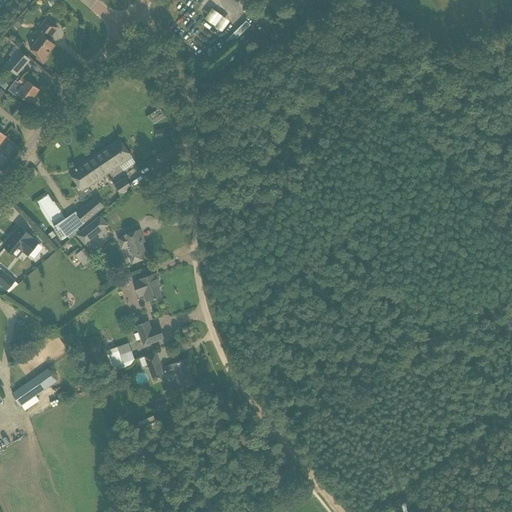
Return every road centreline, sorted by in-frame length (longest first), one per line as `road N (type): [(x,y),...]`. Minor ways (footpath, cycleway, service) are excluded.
road 1 (unclassified): [(232,377),(200,295),(185,95),(138,9)]
road 2 (tertiary): [(0,182),(121,27)]
road 3 (track): [(232,377),(340,511)]
road 4 (track): [(369,511),(511,417)]
